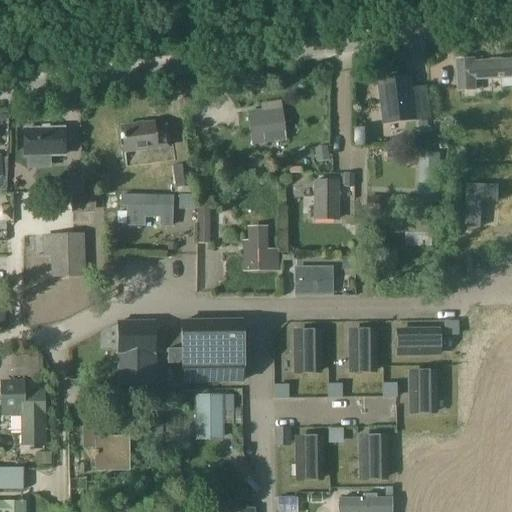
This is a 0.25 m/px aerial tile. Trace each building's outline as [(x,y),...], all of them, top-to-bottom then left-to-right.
[(474,59),(456,59),(457,92),(474,91),(474,79),(502,79),(502,86),(511,86),(511,60),(474,62),(474,59)] [(411,77),(381,81),(386,124),(416,120),(411,77)] [(254,141),(286,137),(282,102),(261,105),(262,112),(250,114),(254,141)] [(447,121),(434,122),(435,137),(449,135),(447,121)] [(120,153),(167,147),(164,122),(117,128),(120,153)] [(65,129),(24,130),(24,154),(27,154),(49,153),(65,153),(65,129)] [(461,147),(454,158),(460,163),(468,151),(461,147)] [(328,149),(313,151),(314,162),(329,161),(328,149)] [(440,156),(420,155),(419,201),(439,201),(440,156)] [(190,185),(188,164),(176,166),(178,186),(190,185)] [(352,176),(341,176),(341,187),(352,187),(352,176)] [(338,217),(339,182),(314,181),(313,216),(338,217)] [(500,183),(467,182),(466,225),(481,225),(483,197),(499,198),(500,183)] [(66,183),(48,183),(48,193),(66,193),(66,183)] [(169,225),(170,197),(126,196),(126,225),(142,226),(142,216),(159,216),(159,225),(169,225)] [(399,197),(367,197),(367,212),(399,211),(399,197)] [(192,213),(192,199),(180,199),(180,212),(192,213)] [(209,204),(197,204),(197,244),(209,244),(209,204)] [(364,213),(364,227),(383,227),(383,213),(364,213)] [(433,246),(433,222),(393,222),(393,234),(404,234),(404,246),(433,246)] [(53,275),(82,274),(80,236),(45,237),(45,255),(52,255),(53,275)] [(244,243),(244,271),(277,272),(277,251),(266,251),(266,243),(244,243)] [(352,258),(341,258),(342,270),(352,271),(352,258)] [(332,268),(297,268),(297,292),(332,292),(332,268)] [(181,349),(167,349),(167,364),(181,364),(182,382),(241,381),(240,321),(181,322),(181,349)] [(154,384),(153,322),(117,323),(118,385),(154,384)] [(457,322),(445,322),(445,335),(458,334),(457,322)] [(437,331),(397,331),(398,355),(438,355),(437,331)] [(318,332),(294,333),(295,372),(319,372),(318,332)] [(373,332),(349,332),(350,372),(374,371),(373,332)] [(434,373),(410,373),(410,413),(434,413),(434,373)] [(21,410),(22,445),(44,445),(43,392),(20,393),(20,384),(2,385),(2,411),(21,410)] [(395,384),(383,384),(383,397),(395,397),(395,384)] [(340,386),(328,386),(328,398),(340,398),(340,386)] [(287,387),(275,387),(275,399),(287,398),(287,387)] [(193,441),(220,441),(220,410),(233,410),(233,397),(193,398),(193,441)] [(252,444),(254,398),(240,397),(239,443),(252,444)] [(125,471),(125,438),(94,438),(95,428),(81,428),(81,447),(94,448),(94,471),(125,471)] [(288,429),(276,429),(276,442),(288,442),(288,429)] [(342,429),(327,429),(327,444),(342,444),(342,429)] [(384,438),(360,438),(360,478),(385,478),(384,438)] [(320,439),(296,439),(296,479),(321,478),(320,439)] [(50,453),(28,453),(28,465),(50,464),(50,453)] [(384,488),(384,499),(391,499),(394,499),(394,488),(384,488)] [(338,499),(337,511),(390,511),(391,499),(384,499),(375,499),(375,495),(362,495),(362,499),(338,499)] [(0,502),(0,511),(23,511),(23,502),(0,502)]
